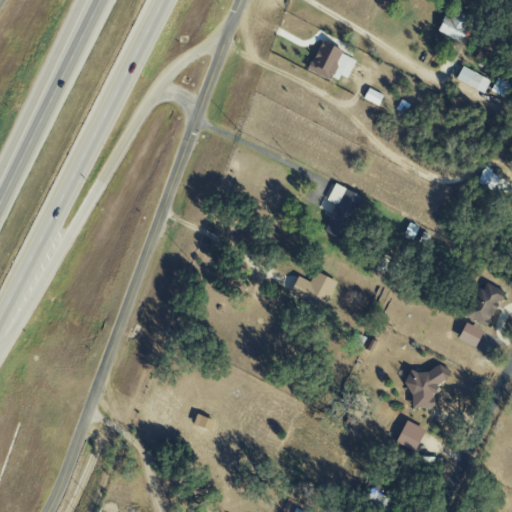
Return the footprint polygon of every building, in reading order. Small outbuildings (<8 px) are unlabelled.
[(439,15),(435,34),(459,40),(464,20),(439,15)] [(307,69),(335,82),(338,75),(346,78),(355,59),(319,42),(307,69)] [(489,79),(459,66),(453,79),(483,93),(489,79)] [(362,98),(377,105),(382,95),(367,87),(362,98)] [(362,197),(333,182),(324,199),(334,204),(321,229),(340,239),(362,197)] [(336,281),(313,271),(308,282),(295,275),(287,291),(323,308),(336,281)] [(462,316),(485,327),(503,291),(485,282),(481,291),(475,289),(462,316)] [(481,330),(462,322),(456,339),(474,346),(481,330)] [(446,371),(407,368),(404,407),(431,409),(433,382),(445,383),(446,371)] [(393,441),(413,450),(422,429),(403,420),(393,441)] [(386,491),(373,483),(364,497),(376,505),(386,491)]
